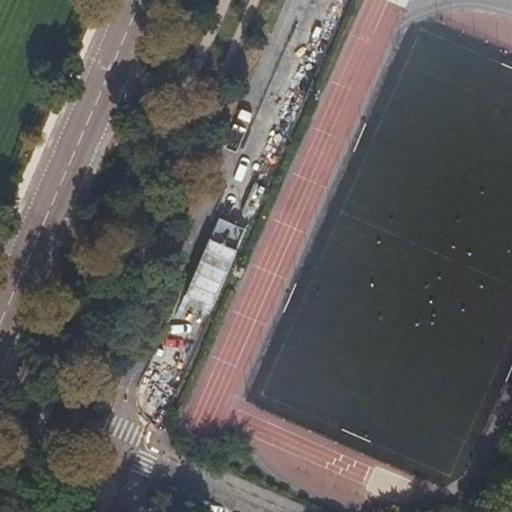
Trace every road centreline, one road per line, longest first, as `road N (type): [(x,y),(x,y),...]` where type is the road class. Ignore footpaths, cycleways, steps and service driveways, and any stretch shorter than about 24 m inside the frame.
road 1 (residential): [(246,511),(116,453),(311,0)]
road 2 (unclassified): [(0,317),(137,0)]
